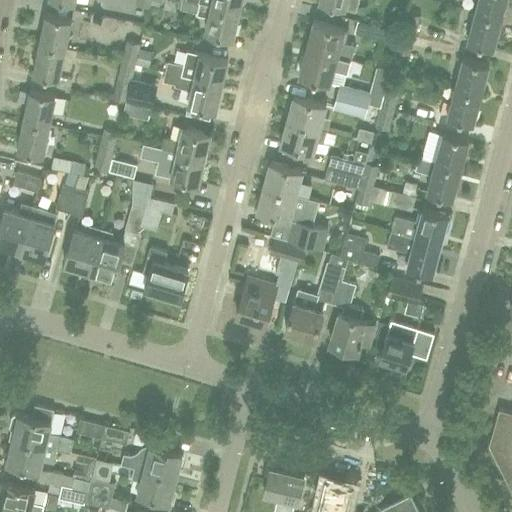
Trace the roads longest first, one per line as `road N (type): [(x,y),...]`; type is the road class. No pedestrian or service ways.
road 1 (residential): [(188,367),(287,0)]
road 2 (residential): [(454,330),(511,119)]
road 3 (residential): [(188,367),(0,312)]
road 4 (residential): [(427,439),(252,386)]
road 5 (residential): [(218,511),(252,386)]
